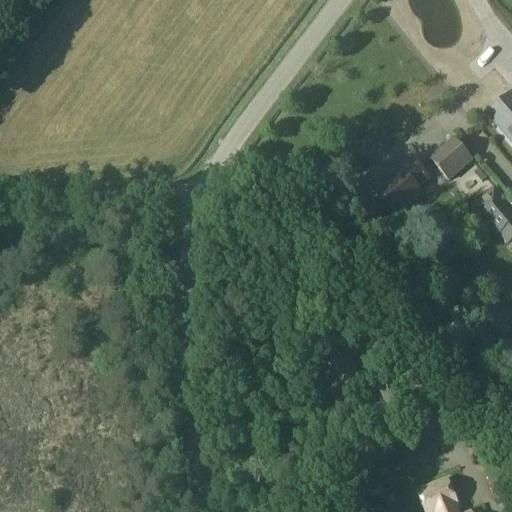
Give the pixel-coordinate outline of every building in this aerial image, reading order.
[(511,95),(488,116),(511,143),(511,95)] [(454,139),(430,161),(449,183),(473,162),(454,139)] [(419,190),(430,181),(411,159),(385,182),(388,185),(376,196),(396,218),(423,194),(419,190)] [(511,239),(511,209),(511,208),(509,209),(494,192),(474,209),(498,236),(500,234),(503,237),(501,238),(505,243),(507,241),(508,243),(511,239)] [(507,327),(491,340),(496,345),(511,332),(507,327)] [(511,368),(501,355),(487,366),(506,392),(511,387),(511,368)] [(322,373),(316,375),(326,400),(332,398),(339,415),(366,405),(358,384),(359,384),(350,359),(321,370),(322,373)] [(453,450),(430,459),(435,471),(457,462),(453,450)] [(454,511),(453,508),(458,506),(448,482),(418,494),(425,511),(454,511)]
